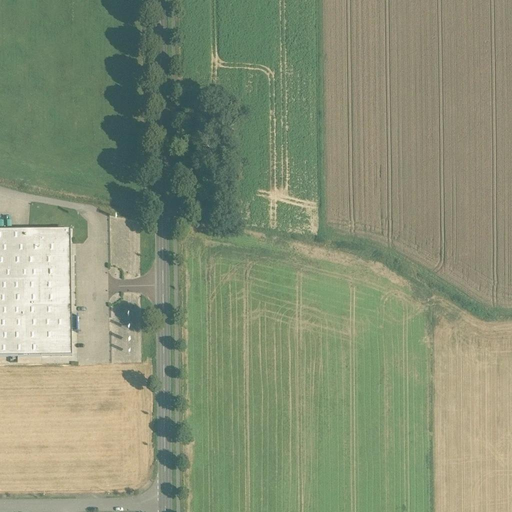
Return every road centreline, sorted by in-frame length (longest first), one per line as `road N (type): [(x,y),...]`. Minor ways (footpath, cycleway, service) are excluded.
road 1 (tertiary): [(166,504),(160,0)]
road 2 (track): [(319,0),(323,227),(332,240),(383,251),(492,315),(511,313)]
road 3 (residential): [(0,507),(166,504)]
